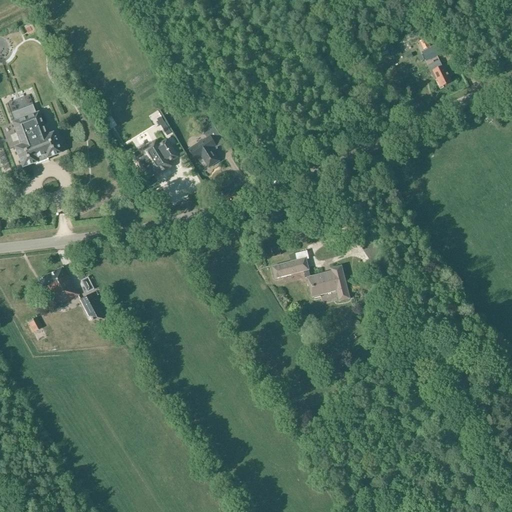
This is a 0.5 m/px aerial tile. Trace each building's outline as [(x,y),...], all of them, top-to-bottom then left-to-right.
[(426,62),(442,54),(438,45),(422,53),(426,62)] [(441,87),(451,82),(444,67),(441,69),(438,62),(428,67),(435,81),(437,80),(441,87)] [(22,168),(36,163),(35,160),(45,156),(46,159),(60,154),(53,134),(46,136),(38,113),(12,123),(21,146),(15,148),(22,168)] [(152,119),(163,136),(170,131),(160,114),(152,119)] [(216,162),(218,161),(213,153),(211,150),(216,146),(212,140),(220,136),(212,124),(202,130),(207,138),(197,145),(198,146),(190,151),(195,159),(201,156),(204,161),(205,160),(209,167),(211,166),(212,167),(216,164),(216,162)] [(167,142),(158,147),(156,143),(141,152),(144,156),(136,161),(146,177),(154,171),(156,176),(171,167),(168,162),(176,157),(167,142)] [(307,252),(295,255),(290,256),(291,261),(307,257),(307,259),(309,258),(307,252)] [(339,302),(350,299),(342,267),(330,269),(331,272),(310,277),(309,271),(307,262),(294,266),(296,274),(305,272),(307,278),(312,298),(336,292),(339,302)] [(61,304),(78,296),(64,268),(40,280),(53,306),(60,303),(61,304)] [(79,301),(88,317),(102,310),(106,318),(108,318),(95,292),(79,301)] [(33,333),(42,329),(37,318),(28,323),(33,333)]
